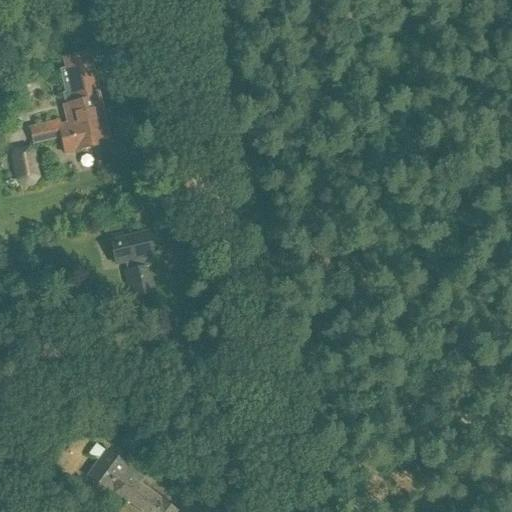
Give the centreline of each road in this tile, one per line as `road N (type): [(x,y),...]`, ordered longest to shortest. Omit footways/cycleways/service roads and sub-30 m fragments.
road 1 (unclassified): [(293,511),(160,0)]
road 2 (track): [(511,418),(376,489),(382,511)]
